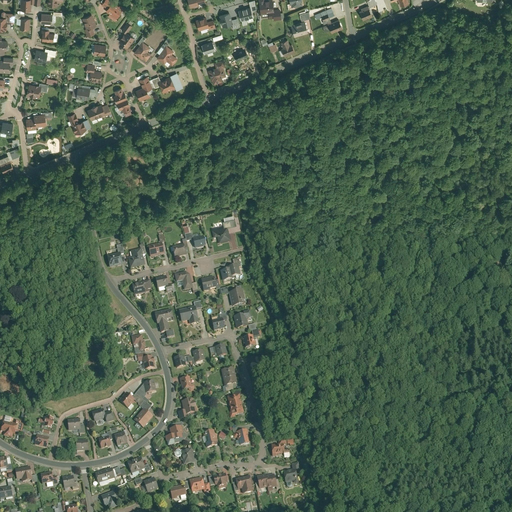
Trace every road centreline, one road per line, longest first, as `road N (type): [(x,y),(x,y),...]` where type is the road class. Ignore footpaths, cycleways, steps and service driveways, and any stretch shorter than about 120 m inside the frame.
road 1 (residential): [(146,441),(161,478),(169,479),(257,463),(264,454),(229,336),(159,353)]
road 2 (residential): [(165,372),(65,414),(48,464)]
road 3 (residential): [(206,99),(353,34)]
road 4 (residential): [(108,284),(240,251)]
road 5 (residential): [(75,157),(108,284)]
